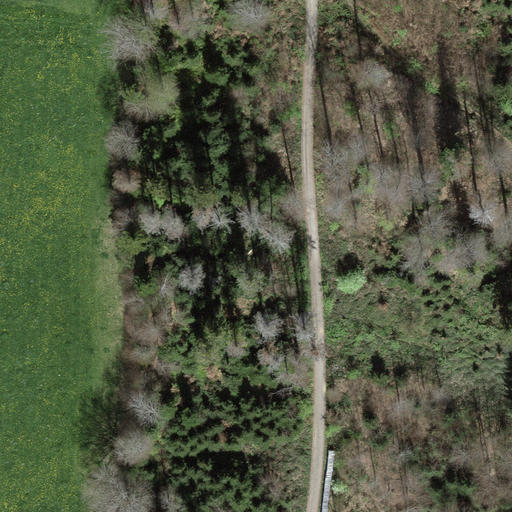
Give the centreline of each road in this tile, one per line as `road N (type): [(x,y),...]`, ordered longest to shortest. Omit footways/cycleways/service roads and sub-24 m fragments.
road 1 (track): [(318,511),(313,0)]
road 2 (track): [(345,0),(366,38),(511,143)]
